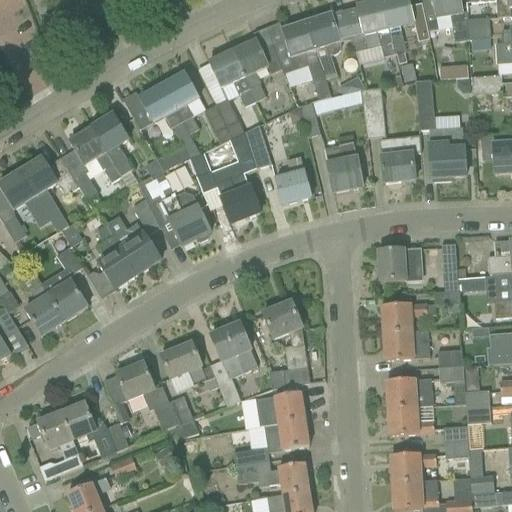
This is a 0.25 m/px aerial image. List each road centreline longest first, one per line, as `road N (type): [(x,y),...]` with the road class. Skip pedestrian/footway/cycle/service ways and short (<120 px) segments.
road 1 (residential): [(0,410),(196,287),(336,235)]
road 2 (residential): [(0,140),(191,27),(262,0)]
road 3 (residential): [(358,511),(336,235)]
road 4 (residential): [(336,235),(511,219)]
